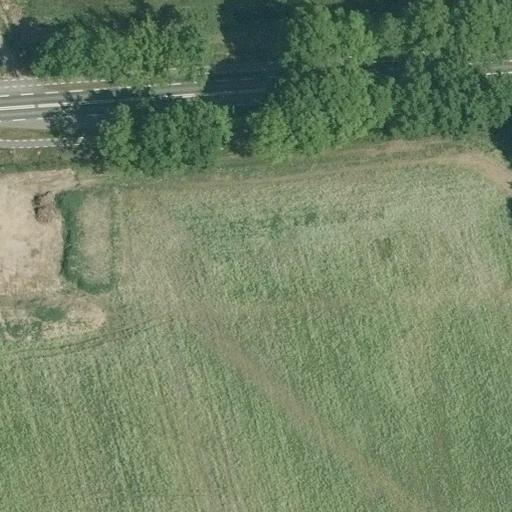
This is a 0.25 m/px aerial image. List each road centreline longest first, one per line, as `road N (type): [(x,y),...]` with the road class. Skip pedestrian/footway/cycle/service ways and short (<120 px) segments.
road 1 (unclassified): [(0,344),(511,309)]
road 2 (tertiary): [(225,92),(511,73)]
road 3 (tertiary): [(11,126),(127,115),(225,92)]
road 4 (tertiary): [(225,92),(8,97)]
